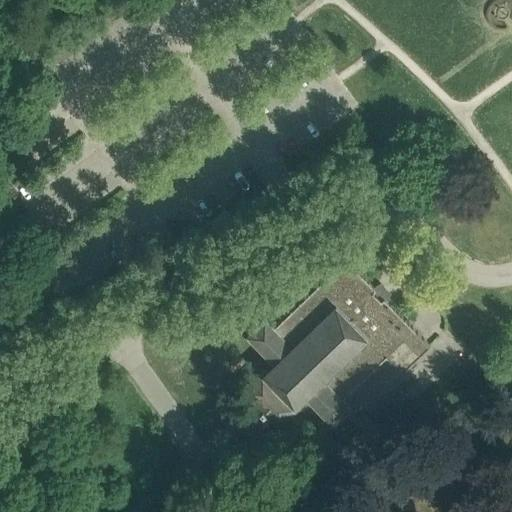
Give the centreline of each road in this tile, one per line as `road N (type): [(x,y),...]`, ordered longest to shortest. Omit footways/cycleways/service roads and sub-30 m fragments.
road 1 (residential): [(511,274),(458,267),(390,206),(346,198),(110,329)]
road 2 (residential): [(226,511),(190,440),(110,329)]
road 3 (residential): [(0,387),(110,329)]
